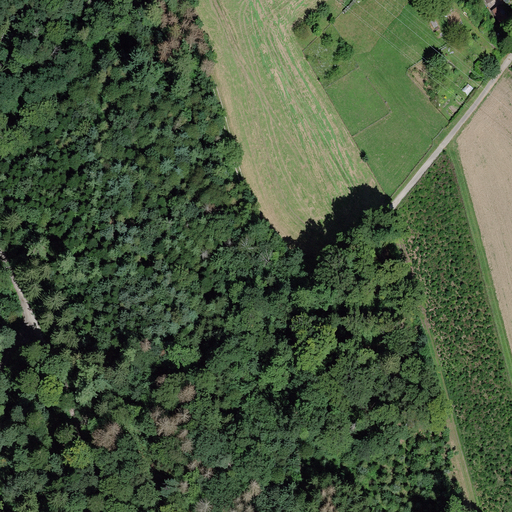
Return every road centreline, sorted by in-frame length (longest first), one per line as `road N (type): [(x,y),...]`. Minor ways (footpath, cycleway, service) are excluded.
road 1 (track): [(174,0),(195,30),(260,231),(284,255),(327,273)]
road 2 (track): [(389,211),(476,511)]
road 3 (track): [(165,511),(195,453),(292,354),(327,273)]
road 4 (track): [(114,511),(0,250)]
road 5 (track): [(327,273),(389,211),(457,122)]
road 6 (track): [(280,370),(305,511)]
